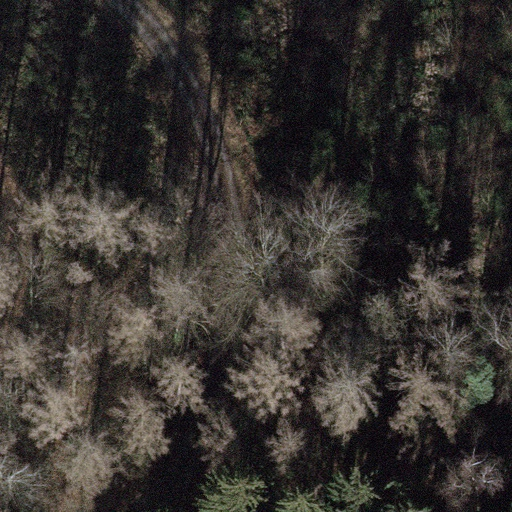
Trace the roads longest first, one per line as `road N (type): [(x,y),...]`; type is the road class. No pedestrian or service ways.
road 1 (track): [(185,511),(223,387),(233,223),(182,82),(126,0)]
road 2 (track): [(511,447),(342,511)]
